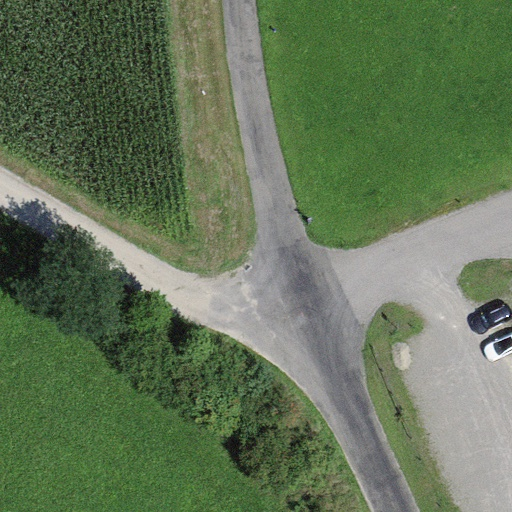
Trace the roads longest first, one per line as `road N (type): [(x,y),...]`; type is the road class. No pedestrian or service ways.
road 1 (unclassified): [(238,0),(295,310),(388,511)]
road 2 (track): [(295,310),(150,280),(0,193)]
